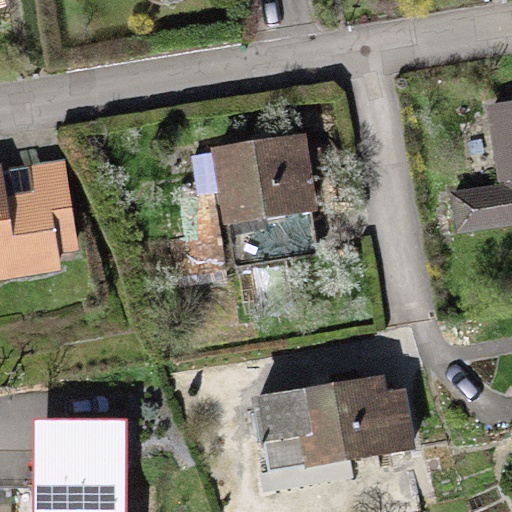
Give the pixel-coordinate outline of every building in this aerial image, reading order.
[(511,100),(484,105),(497,185),(450,193),(456,234),(511,224),(511,100)] [(307,136),(254,143),(264,217),(317,210),(307,136)] [(254,143),(211,149),(222,224),(264,217),(254,143)] [(2,166),(0,166),(0,279),(60,270),(58,253),(79,250),(66,161),(29,167),(33,191),(7,195),(2,166)] [(384,375),(252,397),(257,435),(264,446),(267,471),(303,464),(303,469),(414,449),(405,391),(386,391),(384,375)] [(124,511),(127,422),(35,419),(32,511),(124,511)]
